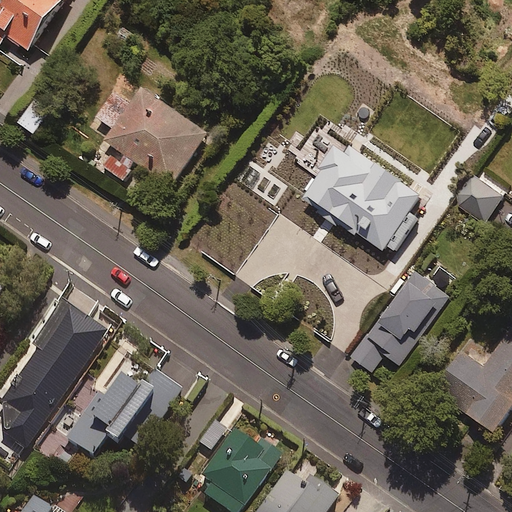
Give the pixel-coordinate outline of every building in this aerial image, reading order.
[(0,0),(0,45),(3,48),(9,40),(33,57),(71,0),(0,0)] [(211,139),(145,93),(108,146),(117,152),(104,171),(125,185),(138,166),(174,191),(211,139)] [(57,106),(46,98),(23,130),(45,147),(59,128),(47,119),(57,106)] [(403,174),(338,136),(302,199),(385,247),(389,240),(405,249),(416,229),(403,221),(422,189),(401,177),(403,174)] [(504,195),(475,175),(456,202),(485,222),(504,195)] [(404,268),(390,259),(374,283),(389,293),(404,268)] [(452,294),(418,268),(352,355),(373,370),(387,352),(401,362),(421,336),(414,330),(436,301),(442,307),(452,294)] [(108,341),(63,310),(34,353),(38,355),(4,407),(5,437),(31,454),(108,341)] [(511,409),(511,325),(484,365),(462,349),(435,387),(497,430),(511,409)] [(147,442),(183,397),(159,378),(146,394),(125,378),(104,405),(99,401),(66,442),(94,464),(108,446),(119,455),(136,433),(147,442)] [(258,445),(234,427),(200,475),(210,483),(203,492),(231,511),(238,511),(281,453),(261,440),(258,445)] [(306,488),(289,476),(263,511),(331,511),(340,501),(311,481),(306,488)] [(54,511),(35,498),(24,511),(54,511)]
